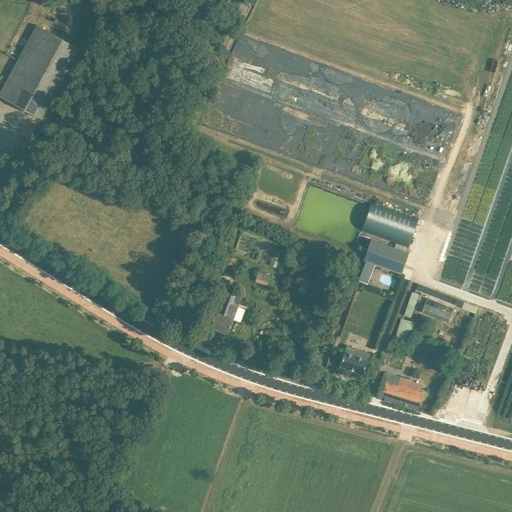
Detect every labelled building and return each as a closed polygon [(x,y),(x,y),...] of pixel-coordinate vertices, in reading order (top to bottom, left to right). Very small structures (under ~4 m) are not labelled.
[(37,25),(0,92),(0,95),(40,118),(79,48),(37,25)] [(362,231),(395,243),(406,247),(408,248),(419,219),(372,202),(362,231)] [(408,252),(404,251),(406,247),(395,243),(394,247),(370,239),(363,259),(365,260),(375,264),(401,273),(408,252)] [(226,267),(238,270),(241,260),(230,256),(226,267)] [(365,260),(359,279),(368,282),(375,264),(365,260)] [(317,285),(320,273),(310,270),(307,282),(317,285)] [(191,271),(186,284),(200,289),(205,277),(191,271)] [(257,272),(254,280),(270,286),(273,278),(257,272)] [(474,315),(477,306),(418,282),(414,290),(421,293),(420,295),(426,298),(425,301),(453,312),(455,307),(474,315)] [(210,326),(228,333),(233,319),(227,317),(229,313),(233,315),(234,313),(236,313),(242,296),(227,290),(218,312),(215,311),(210,326)] [(411,291),(404,315),(411,317),(418,293),(411,291)] [(424,303),(421,311),(448,321),(451,313),(424,303)] [(408,319),(401,343),(407,345),(414,321),(408,319)] [(347,345),(343,356),(340,365),(349,368),(349,369),(354,370),(363,373),(366,364),(370,353),(347,345)] [(384,372),(377,397),(418,409),(423,393),(420,392),(423,384),(400,377),(384,372)]
